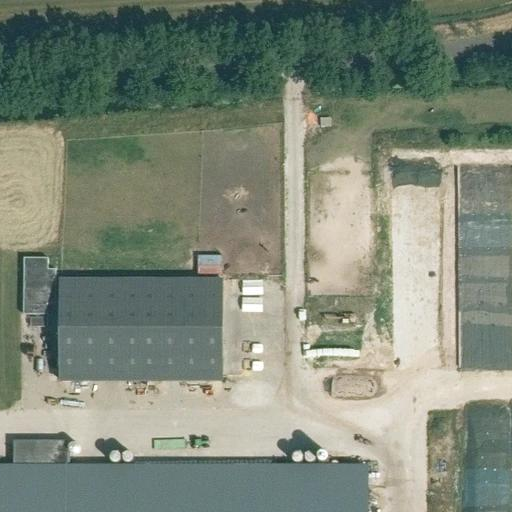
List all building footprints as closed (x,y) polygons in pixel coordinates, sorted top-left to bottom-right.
[(330,119),(320,120),(321,129),(331,128),(330,119)] [(24,260),(24,316),(41,316),(47,316),(47,305),(56,305),(56,271),(48,271),(48,261),(41,260),(24,260)] [(222,281),(61,281),(61,382),(223,382),(222,281)] [(365,511),(366,471),(68,471),(68,442),(14,442),(14,471),(0,470),(0,511),(365,511)] [(511,511),(511,500),(511,497),(496,497),(495,511),(511,511)]
